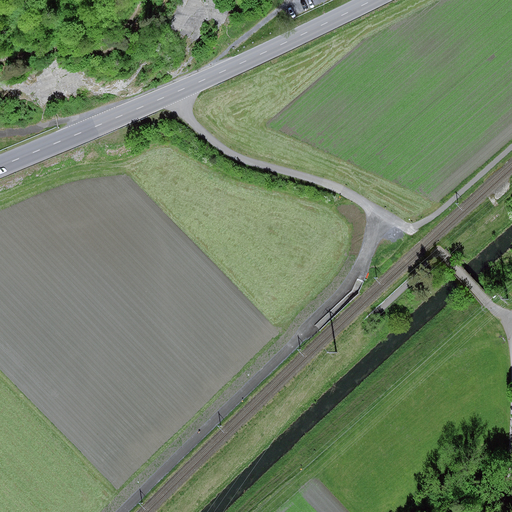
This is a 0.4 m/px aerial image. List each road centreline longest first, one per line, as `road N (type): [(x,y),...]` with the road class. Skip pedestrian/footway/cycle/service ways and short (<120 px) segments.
road 1 (primary): [(0,166),(371,0)]
road 2 (track): [(124,511),(342,291),(382,220)]
road 3 (track): [(175,92),(196,126),(232,154),(346,192),(382,220)]
road 4 (track): [(0,60),(60,48),(101,53),(115,47),(137,9)]
road 5 (track): [(382,220),(417,224),(437,213),(511,147)]
